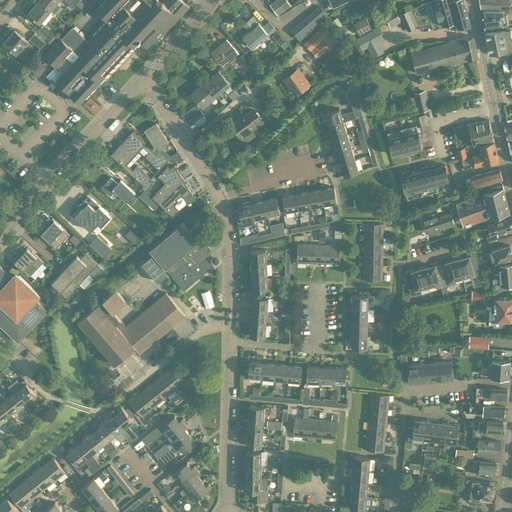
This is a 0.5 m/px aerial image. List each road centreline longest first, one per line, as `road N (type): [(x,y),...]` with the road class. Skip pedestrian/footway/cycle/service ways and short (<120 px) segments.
road 1 (residential): [(511,386),(404,390),(393,511)]
road 2 (residential): [(0,233),(146,77)]
road 3 (residential): [(230,511),(234,344)]
road 4 (residential): [(234,344),(318,351),(321,284)]
road 5 (residential): [(234,344),(218,194)]
road 6 (residential): [(185,138),(303,54)]
